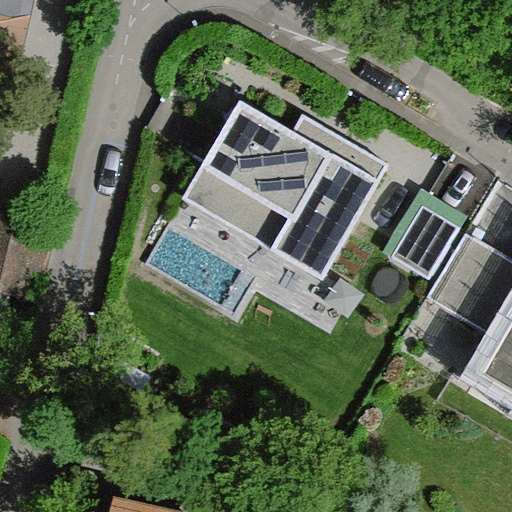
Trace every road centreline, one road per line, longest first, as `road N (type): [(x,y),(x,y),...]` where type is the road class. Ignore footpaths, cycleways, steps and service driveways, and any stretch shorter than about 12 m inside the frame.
road 1 (residential): [(138,0),(20,511)]
road 2 (residential): [(511,150),(250,0)]
